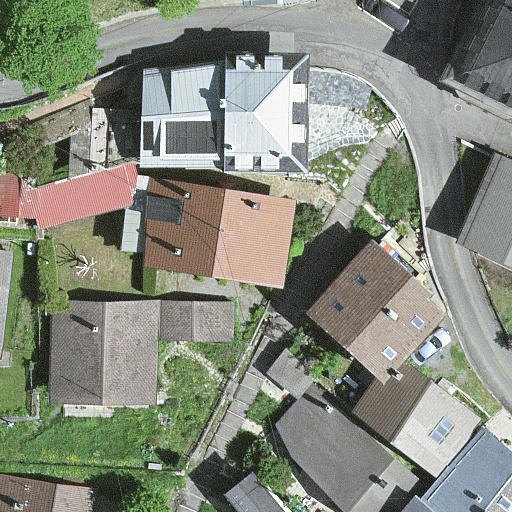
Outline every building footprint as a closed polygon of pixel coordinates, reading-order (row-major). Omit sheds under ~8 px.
[(511,93),(511,0),(498,0),(464,69),(511,93)] [(248,145),(246,55),(162,65),(164,147),(248,145)] [(312,58),(251,60),(255,155),(330,152),(327,72),(312,73),(312,58)] [(511,152),(507,150),(472,231),(511,248),(511,152)] [(0,166),(0,208),(136,197),(132,155),(0,166)] [(300,196),(168,178),(157,257),(289,275),(300,196)] [(149,246),(147,195),(125,195),(127,247),(149,246)] [(436,286),(386,243),(329,307),(390,360),(438,305),(428,296),(436,286)] [(14,252),(0,250),(0,346),(5,347),(14,252)] [(235,304),(68,300),(66,394),(162,397),(163,331),(235,333),(235,304)] [(478,417),(403,362),(369,408),(444,463),(478,417)] [(376,511),(413,469),(316,387),(276,434),(367,511),(376,511)] [(511,511),(511,453),(491,436),(436,503),(430,498),(418,511),(511,511)] [(91,511),(95,491),(0,475),(0,511),(91,511)] [(295,511),(283,498),(267,511),(295,511)]
